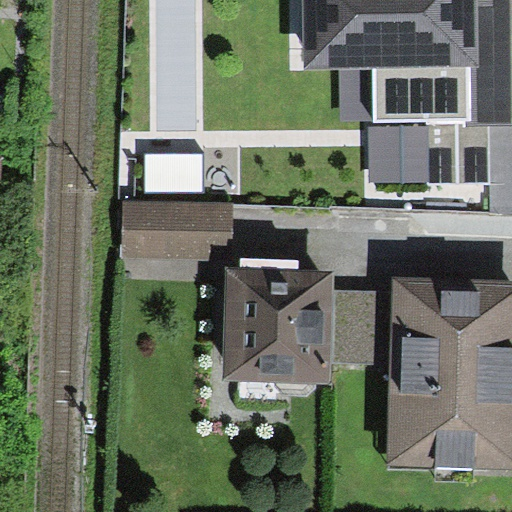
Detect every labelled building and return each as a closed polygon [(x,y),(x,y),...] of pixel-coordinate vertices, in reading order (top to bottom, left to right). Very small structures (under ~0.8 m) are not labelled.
[(490,120),(510,120),(507,0),(305,0),(306,72),(342,71),(342,124),(366,124),(366,185),(491,184),(490,120)] [(231,204),(124,202),(123,253),(229,256),(231,204)] [(336,271),(230,268),(227,380),(334,383),(335,362),(336,289),(336,271)] [(511,280),(392,278),(391,290),(390,363),(387,467),(511,470),(511,280)] [(391,290),(336,289),(335,362),(390,363),(391,290)]
